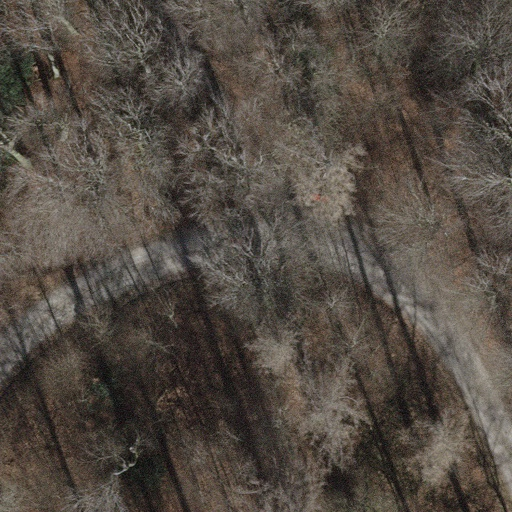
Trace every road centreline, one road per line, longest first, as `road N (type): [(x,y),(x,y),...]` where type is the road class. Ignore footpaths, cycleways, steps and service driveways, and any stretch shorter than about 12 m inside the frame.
road 1 (track): [(0,358),(75,297),(149,261),(227,244),(302,245)]
road 2 (track): [(302,245),(378,270),(454,342)]
road 3 (track): [(511,453),(454,342)]
